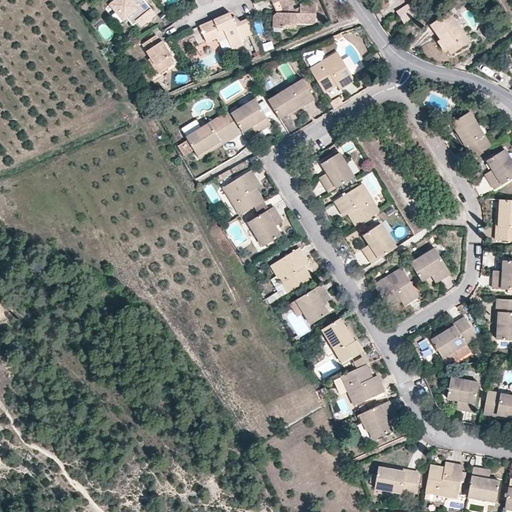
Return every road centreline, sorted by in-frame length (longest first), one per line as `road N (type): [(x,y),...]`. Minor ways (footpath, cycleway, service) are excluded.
road 1 (residential): [(396,92),(275,157),(388,345)]
road 2 (residential): [(388,345),(468,288),(474,202),(396,92)]
road 3 (residential): [(388,345),(428,429),(511,454)]
